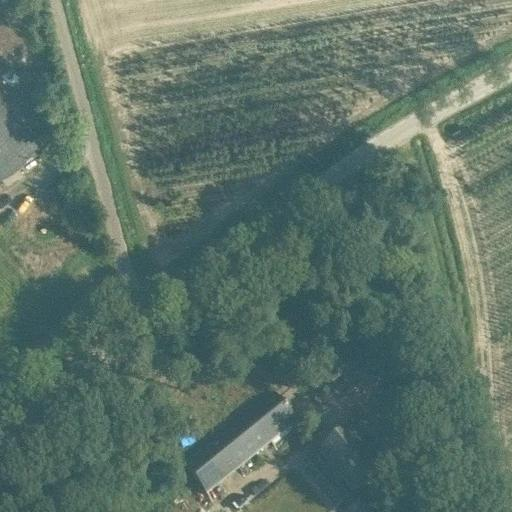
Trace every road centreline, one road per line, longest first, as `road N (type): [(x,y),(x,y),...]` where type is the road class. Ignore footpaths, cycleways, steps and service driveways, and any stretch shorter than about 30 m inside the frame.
road 1 (unclassified): [(139,324),(399,133),(511,71)]
road 2 (track): [(399,133),(441,276),(461,511)]
road 3 (unclassified): [(53,0),(139,324)]
road 4 (unclassified): [(0,434),(139,324)]
